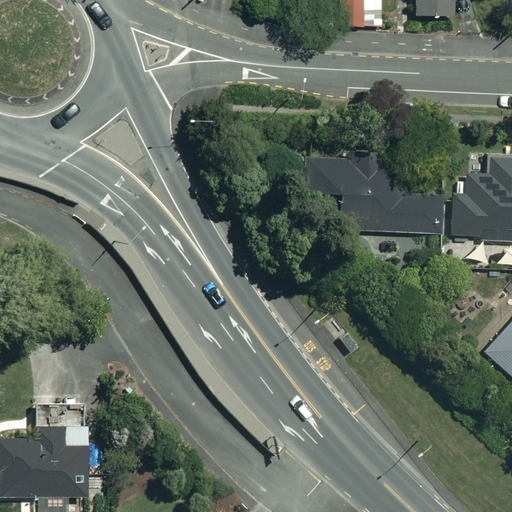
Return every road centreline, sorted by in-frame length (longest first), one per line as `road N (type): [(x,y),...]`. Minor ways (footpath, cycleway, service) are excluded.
road 1 (residential): [(0,201),(40,216),(93,260),(173,382),(297,507)]
road 2 (secondary): [(257,335),(115,194),(29,141)]
road 3 (secondary): [(109,83),(162,152),(257,335)]
road 4 (residential): [(259,62),(511,77)]
road 5 (residential): [(108,5),(259,62)]
road 6 (residential): [(259,62),(157,83),(109,82)]
road 7 (secondary): [(348,449),(257,335)]
